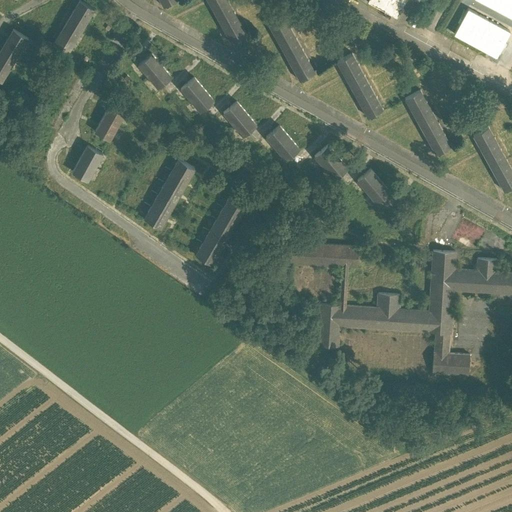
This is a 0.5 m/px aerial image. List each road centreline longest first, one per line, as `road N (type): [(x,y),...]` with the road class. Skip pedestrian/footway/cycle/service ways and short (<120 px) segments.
road 1 (residential): [(136,7),(511,222)]
road 2 (residential): [(136,7),(60,130),(54,173),(210,271)]
road 3 (track): [(0,337),(227,511)]
road 4 (residential): [(511,92),(340,0)]
